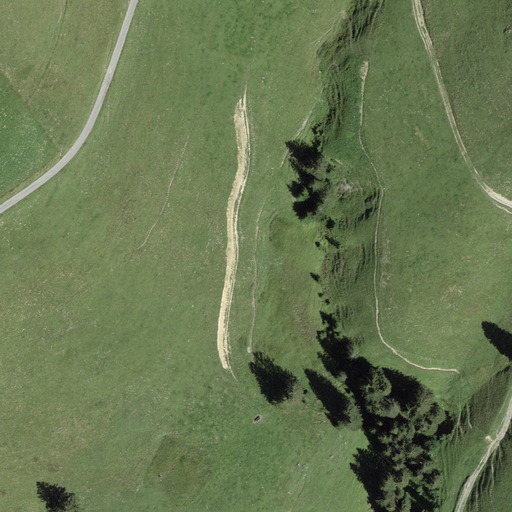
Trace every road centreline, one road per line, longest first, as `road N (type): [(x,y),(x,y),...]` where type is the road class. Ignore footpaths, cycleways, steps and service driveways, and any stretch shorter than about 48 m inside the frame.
road 1 (track): [(135,0),(78,145),(0,210)]
road 2 (track): [(511,205),(482,184),(465,154),(418,0)]
